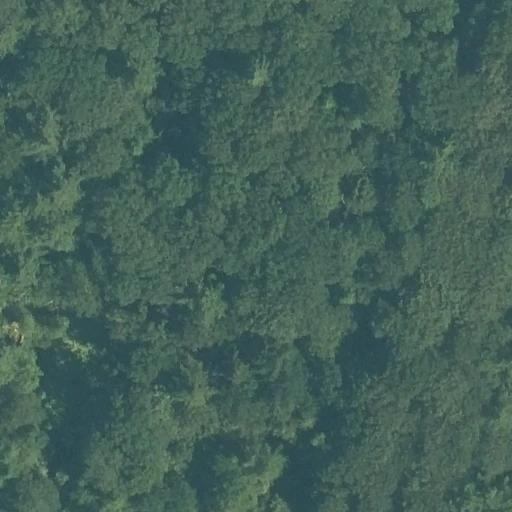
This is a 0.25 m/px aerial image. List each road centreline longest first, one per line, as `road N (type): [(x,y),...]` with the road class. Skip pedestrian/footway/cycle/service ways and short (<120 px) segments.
road 1 (track): [(511,97),(370,511)]
road 2 (track): [(511,64),(313,0)]
